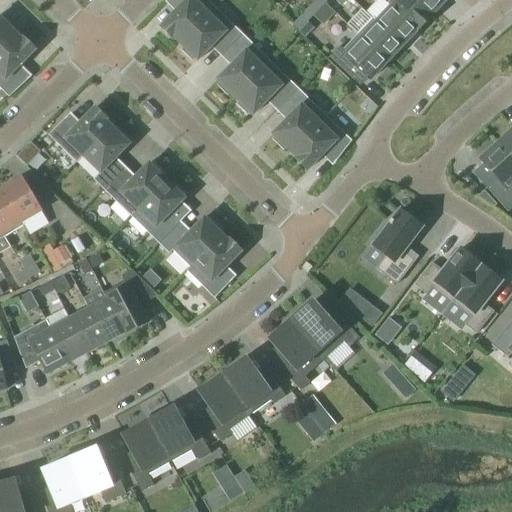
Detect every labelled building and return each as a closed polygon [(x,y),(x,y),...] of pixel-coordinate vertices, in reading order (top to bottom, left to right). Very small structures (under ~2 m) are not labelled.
[(181,43),(215,9),(205,0),(168,0),(178,9),(160,28),(171,39),(174,37),(181,43)] [(324,0),(316,0),(311,5),(318,12),(327,3),(324,0)] [(414,0),(390,0),(386,5),(390,8),(391,7),(416,32),(431,16),(414,0)] [(414,0),(431,16),(446,0),(414,0)] [(318,12),(311,5),(303,14),(311,21),(318,12)] [(376,22),(376,23),(401,47),(416,32),(391,7),(390,8),(376,22)] [(226,52),(242,36),(215,9),(181,43),(185,48),(182,50),(191,61),(194,58),(197,61),(215,42),(226,52)] [(0,49),(15,35),(10,31),(13,28),(3,18),(0,20),(0,19),(0,49)] [(373,19),(357,35),(387,63),(401,47),(376,23),(376,22),(373,19)] [(306,38),(314,29),(307,23),(299,32),(306,38)] [(15,35),(0,49),(0,88),(9,98),(26,79),(16,70),(34,50),(23,39),(21,41),(15,35)] [(338,48),(329,58),(352,81),(362,70),(368,77),(371,79),(387,63),(357,35),(342,51),(338,48)] [(235,98),(270,63),(242,36),(226,52),(235,62),(217,81),(220,84),(217,86),(227,96),(230,94),(235,98)] [(281,106),(297,89),(270,63),(235,98),(240,103),(238,105),(247,115),(250,113),(252,115),(271,96),(281,106)] [(290,152),(324,116),(297,89),(281,106),(292,116),(273,135),(276,138),(273,140),(283,150),(286,148),(290,152)] [(66,118),(48,136),(77,164),(82,159),(81,158),(111,128),(105,122),(106,120),(95,109),(76,128),(66,118)] [(324,116),(290,152),(296,158),(295,160),(306,171),(325,152),(335,162),(351,142),(324,116)] [(111,128),(81,158),(82,159),(98,176),(93,180),(103,190),(120,174),(110,164),(128,145),(125,142),(128,140),(118,130),(115,133),(111,128)] [(511,129),(497,143),(511,160),(511,129)] [(511,160),(497,143),(478,160),(496,179),(486,188),(508,213),(511,208),(511,160)] [(131,218),(166,182),(161,177),(164,175),(154,165),(151,168),(149,165),(130,184),(120,174),(103,190),(131,218)] [(22,181),(3,192),(21,222),(40,211),(22,181)] [(159,245),(175,228),(165,218),(184,199),(181,197),(183,194),(173,184),(171,187),(166,182),(131,218),(159,245)] [(3,192),(0,193),(0,229),(2,233),(21,222),(3,192)] [(418,258),(407,249),(423,228),(420,225),(421,223),(408,213),(407,215),(399,210),(383,231),(381,229),(371,242),(373,243),(370,247),(384,258),(375,270),(396,286),(418,258)] [(175,228),(159,245),(169,255),(171,252),(189,270),(222,236),(217,231),(219,229),(209,219),(207,222),(204,219),(189,234),(185,238),(175,228)] [(189,270),(186,272),(214,299),(232,281),(222,271),(241,252),(229,241),(228,242),(222,236),(189,270)] [(153,251),(159,245),(153,239),(147,245),(153,251)] [(432,264),(414,286),(426,296),(433,287),(452,303),(482,264),(478,260),(480,259),(464,246),(463,248),(461,247),(442,271),(432,264)] [(87,261),(91,270),(102,264),(98,255),(87,261)] [(84,276),(92,272),(87,261),(86,260),(78,264),(84,276)] [(34,264),(24,270),(30,280),(40,274),(34,264)] [(482,264),(452,303),(471,318),(465,326),(476,336),(494,313),(485,305),(504,281),(502,279),(504,278),(488,265),(487,267),(482,264)] [(24,270),(13,277),(19,287),(30,280),(24,270)] [(121,284),(103,294),(105,298),(106,298),(109,303),(125,333),(124,333),(125,335),(148,323),(137,302),(149,296),(138,275),(137,276),(131,271),(121,277),(124,283),(121,284)] [(57,295),(70,289),(63,276),(51,283),(57,295)] [(42,297),(54,291),(49,283),(38,289),(42,297)] [(105,298),(84,310),(102,345),(124,333),(125,333),(109,303),(106,298),(105,298)] [(327,321),(311,303),(291,321),(325,360),(344,342),(349,348),(359,339),(336,313),(327,321)] [(84,310),(65,320),(83,355),(102,345),(84,310)] [(65,320),(46,330),(65,365),(83,355),(65,320)] [(291,321),(270,339),(286,357),(277,365),(300,391),(310,382),(306,377),(325,360),(291,321)] [(511,361),(511,329),(507,326),(487,350),(502,361),(506,356),(511,361)] [(33,328),(13,338),(15,341),(23,362),(35,356),(46,375),(65,365),(46,330),(36,335),(33,328)] [(0,391),(6,390),(1,368),(16,365),(6,341),(0,342),(0,391)] [(222,376),(252,418),(273,403),(274,405),(285,397),(268,373),(258,380),(244,360),(222,376)] [(462,366),(441,392),(453,402),(474,375),(462,366)] [(231,432),(252,418),(222,376),(200,391),(214,411),(204,418),(221,442),(233,435),(231,432)] [(405,401),(416,391),(402,377),(392,386),(405,401)] [(148,422),(170,463),(193,451),(199,462),(210,455),(194,424),(183,430),(172,409),(148,422)] [(325,434),(336,425),(327,414),(316,423),(325,434)] [(148,476),(170,463),(148,422),(124,435),(136,456),(125,462),(142,493),(154,486),(148,476)] [(313,444),(324,434),(316,424),(304,433),(313,444)] [(69,460),(85,499),(100,492),(105,505),(113,501),(126,496),(114,467),(103,472),(94,450),(69,460)] [(73,511),(70,505),(85,499),(69,460),(44,470),(53,492),(42,497),(48,511),(73,511)] [(0,485),(0,511),(33,511),(30,501),(19,505),(12,482),(0,485)]
